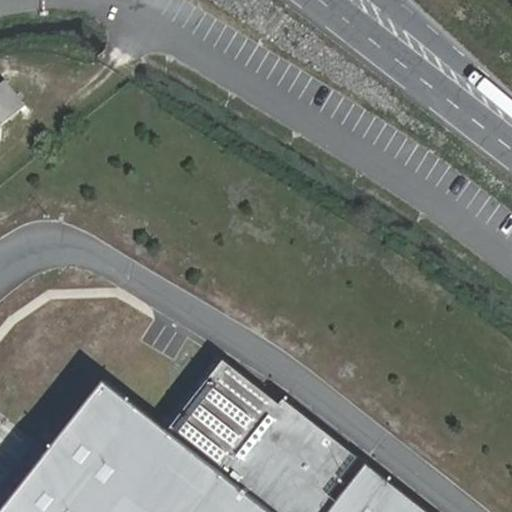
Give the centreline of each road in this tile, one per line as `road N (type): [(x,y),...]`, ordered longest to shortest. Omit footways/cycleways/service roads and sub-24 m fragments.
road 1 (unclassified): [(511,263),(132,14),(88,0)]
road 2 (motorway): [(305,0),(511,160)]
road 3 (secondary): [(336,0),(511,136)]
road 4 (secondary): [(481,79),(382,0)]
